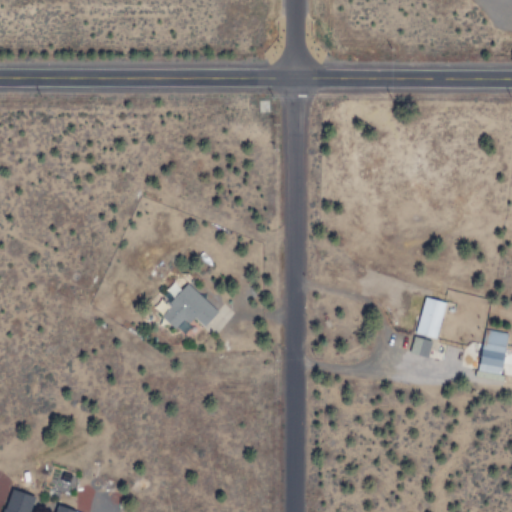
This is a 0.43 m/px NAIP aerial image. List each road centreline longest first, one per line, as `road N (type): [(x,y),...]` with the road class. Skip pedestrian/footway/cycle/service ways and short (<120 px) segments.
road 1 (residential): [(511,73),(0,73)]
road 2 (residential): [(291,511),(289,73)]
